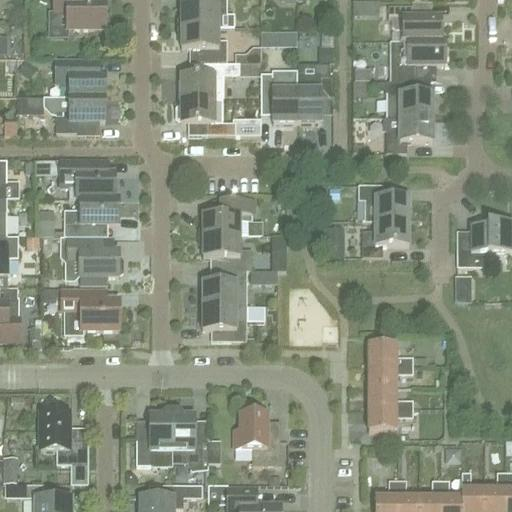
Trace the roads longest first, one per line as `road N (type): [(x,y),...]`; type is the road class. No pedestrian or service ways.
road 1 (residential): [(159,377),(263,377),(303,389),(318,419),(319,511)]
road 2 (residential): [(159,377),(154,163)]
road 3 (residential): [(476,179),(486,0)]
road 4 (residential): [(327,163),(154,163)]
road 5 (residential): [(154,163),(144,148),(144,0)]
road 6 (residential): [(104,511),(103,377)]
